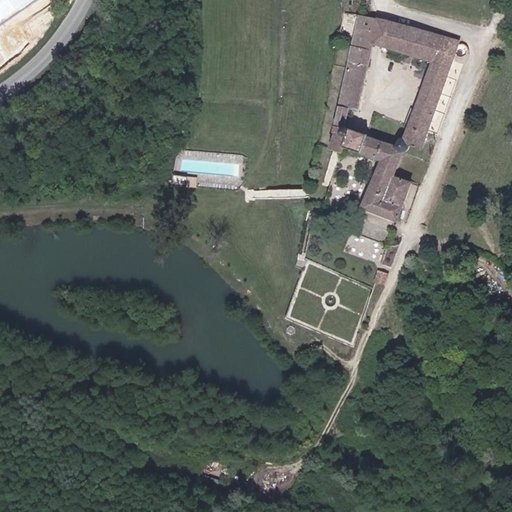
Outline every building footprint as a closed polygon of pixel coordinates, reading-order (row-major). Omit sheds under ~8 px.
[(347,107),(357,109),(371,43),(376,18),(357,14),(337,105),(347,107)] [(384,20),(376,18),(371,43),(380,46),(384,20)] [(446,76),(458,40),(384,20),(380,46),(430,59),(404,137),(399,136),(396,147),(365,135),(366,132),(357,130),(352,149),(379,159),(360,207),(396,222),(409,181),(393,174),(402,150),(407,148),(408,143),(420,148),(426,134),(446,76)] [(446,76),(426,134),(436,138),(458,80),(446,76)] [(347,107),(337,105),(333,124),(343,126),(347,107)] [(348,128),(343,126),(333,124),(327,148),(342,151),(343,145),(348,128)] [(348,128),(343,145),(352,149),(357,130),(348,128)]
